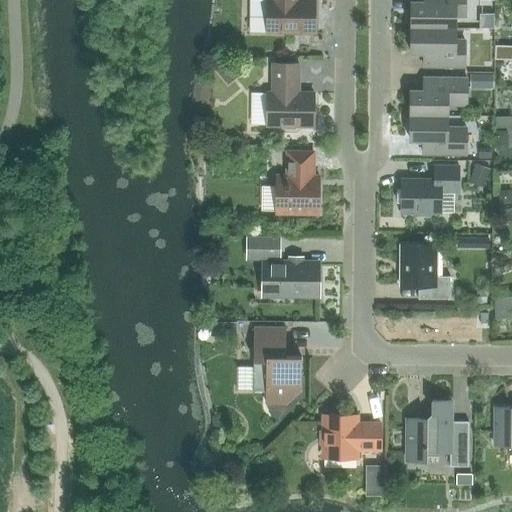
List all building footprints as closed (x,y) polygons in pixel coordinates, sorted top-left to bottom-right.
[(314,34),(314,0),(266,0),(266,33),(314,34)] [(410,28),(455,28),(455,16),(465,17),(464,0),(423,0),(424,3),(411,2),(410,28)] [(455,40),(455,28),(410,28),(410,54),(423,54),(423,67),(464,67),(464,41),(455,40)] [(266,126),(313,126),(314,93),(298,93),(298,64),(273,64),(272,93),(266,93),(266,126)] [(226,65),(213,74),(224,88),(236,78),(226,65)] [(409,116),(447,116),(447,105),(466,105),(466,79),(423,78),(423,91),(410,91),(409,116)] [(447,128),(447,116),(409,116),(409,141),(422,141),(422,154),(466,155),(466,128),(447,128)] [(276,176),(275,214),(318,214),(319,176),(313,176),(313,152),(287,152),(286,176),(276,176)] [(401,180),(400,212),(416,212),(418,216),(428,216),(430,213),(440,213),(441,196),(445,192),(458,192),(458,167),(434,166),(433,181),(401,180)] [(248,240),(248,258),(278,258),(278,240),(248,240)] [(436,246),(400,245),(400,286),(418,287),(417,299),(449,299),(450,276),(436,276),(436,246)] [(317,256),(318,248),(295,246),(294,254),(317,256)] [(268,264),(268,295),(271,295),(274,297),(282,297),(284,295),(318,295),(318,264),(268,264)] [(253,328),(253,392),(265,392),(265,404),(268,404),(268,412),(277,421),(304,395),(300,392),(301,357),(285,357),(285,328),(253,328)] [(449,463),(468,463),(468,422),(451,422),(451,401),(431,401),(431,419),(406,418),(406,461),(426,461),(426,453),(449,453),(449,463)] [(511,411),(510,412),(510,408),(494,407),(494,446),(509,446),(508,454),(511,453),(511,411)] [(319,433),(319,443),(323,446),(323,458),(356,458),(356,449),(380,450),(380,424),(364,424),(364,426),(356,426),(356,416),(323,416),(323,431),(319,433)]
